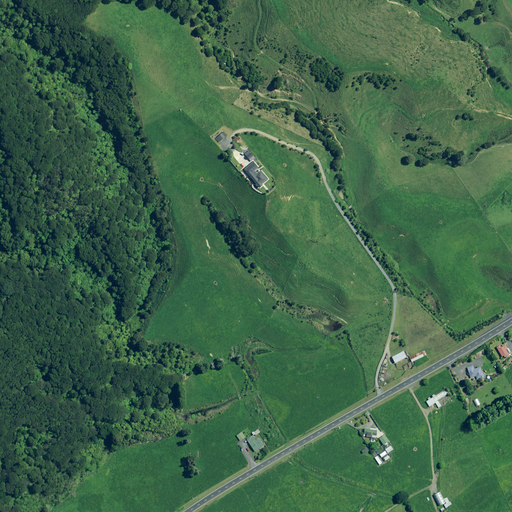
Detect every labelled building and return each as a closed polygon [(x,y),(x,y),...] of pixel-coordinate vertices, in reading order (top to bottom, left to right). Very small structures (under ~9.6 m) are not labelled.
[(253,162),(244,170),(256,184),(255,185),(257,187),(258,186),(259,188),(262,185),(261,184),(268,179),(261,171),(258,174),(255,171),(258,168),(253,162)] [(508,347),(506,344),(502,347),(500,345),(496,347),(502,357),(504,356),(505,357),(509,355),(506,349),(508,347)] [(406,357),(403,351),(392,357),(395,363),(406,357)] [(426,355),(424,351),(410,358),(412,362),(426,355)] [(474,369),(473,366),(467,368),(470,378),(476,376),(477,379),(480,378),(480,379),(484,378),(481,367),(474,369)] [(447,394),(445,391),(442,392),(435,396),(434,394),(432,396),(433,397),(431,399),(430,397),(428,398),(429,400),(426,402),(429,407),(435,403),(439,408),(441,406),(437,400),(447,394)] [(377,430),(365,429),(364,434),(367,434),(367,437),(371,437),(371,440),(376,440),(377,430)] [(245,437),(241,432),(236,436),(240,441),(245,437)] [(257,440),(254,435),(247,440),(255,452),(264,446),(259,439),(257,440)] [(389,441),(384,435),(379,438),(383,445),(389,441)] [(445,503),(440,492),(434,495),(439,506),(445,503)]
